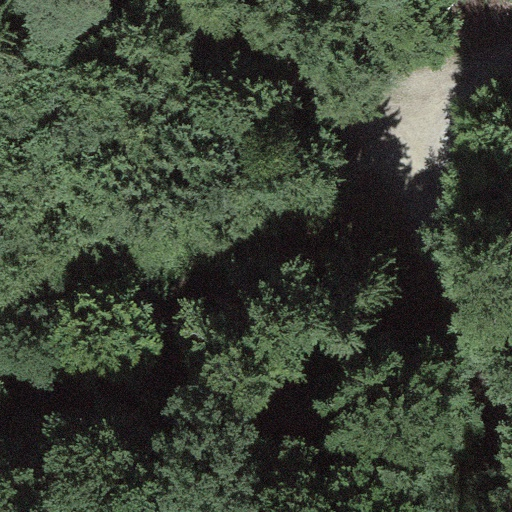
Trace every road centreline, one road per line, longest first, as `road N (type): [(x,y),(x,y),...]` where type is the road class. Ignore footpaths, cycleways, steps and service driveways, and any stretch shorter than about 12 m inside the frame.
road 1 (track): [(511,410),(388,121),(112,0)]
road 2 (track): [(511,48),(388,121)]
